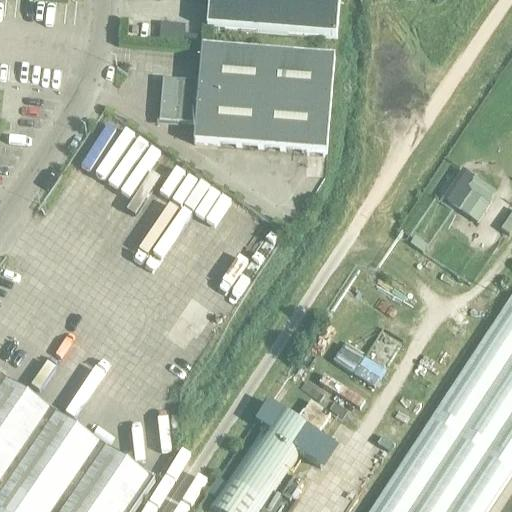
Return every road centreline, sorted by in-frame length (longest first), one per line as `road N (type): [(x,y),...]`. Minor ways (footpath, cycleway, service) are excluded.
road 1 (unclassified): [(353,231),(167,511)]
road 2 (unclassified): [(0,219),(97,85),(105,0)]
